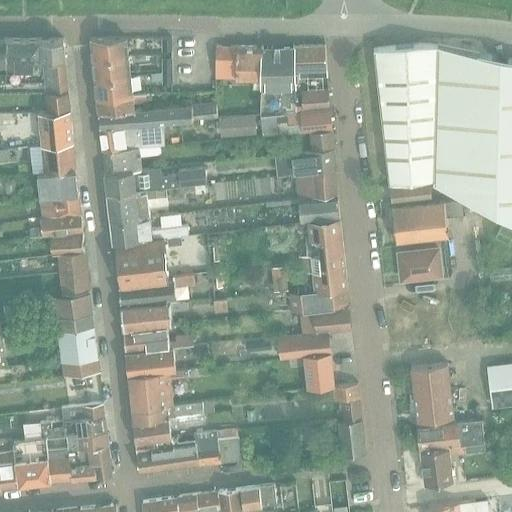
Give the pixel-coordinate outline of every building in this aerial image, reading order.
[(92,58),(128,55),(126,38),(90,38),(92,58)] [(172,51),(172,38),(163,38),(163,51),(172,51)] [(66,73),(64,57),(62,39),(6,39),(6,62),(6,68),(36,68),(36,65),(43,65),(44,74),(66,73)] [(373,48),(382,128),(425,123),(417,43),(373,48)] [(511,59),(437,44),(417,43),(425,123),(382,128),(389,182),(434,178),(434,182),(511,220),(511,59)] [(261,88),(262,46),(216,45),(216,76),(253,77),(253,88),(261,88)] [(294,68),(326,67),(324,45),(294,46),(294,68)] [(296,110),(294,68),(294,46),(262,46),(261,88),(261,113),(296,110)] [(94,76),(130,73),(128,55),(92,58),(94,76)] [(173,84),(172,59),(163,59),(164,84),(173,84)] [(66,73),(44,74),(45,86),(46,92),(67,90),(66,73)] [(96,96),(133,95),(130,73),(94,76),(96,96)] [(328,88),(301,90),(303,109),(330,107),(328,88)] [(47,113),(69,110),(67,90),(46,92),(47,113)] [(98,112),(134,109),(133,102),(145,101),(145,97),(149,97),(149,94),(133,95),(96,96),(98,112)] [(193,119),(206,118),(217,117),(215,102),(192,105),(193,119)] [(193,120),(193,119),(192,105),(134,109),(98,112),(100,126),(134,124),(162,122),(193,120)] [(332,129),(330,109),(302,112),(304,132),(310,131),(332,129)] [(47,111),(38,112),(41,145),(72,142),(69,110),(47,113),(47,111)] [(220,135),(256,133),(255,113),(219,116),(220,135)] [(275,114),(260,115),(262,131),(276,130),(275,114)] [(159,146),(159,144),(164,144),(162,122),(134,124),(100,126),(103,150),(137,147),(137,148),(159,146)] [(312,150),(334,148),(332,129),(310,131),(312,150)] [(44,172),(75,169),(72,142),(41,145),(44,172)] [(105,172),(142,169),(140,154),(160,153),(159,146),(137,148),(137,147),(103,150),(105,172)] [(0,148),(0,158),(9,158),(8,148),(0,148)] [(336,169),(336,163),(334,148),(312,150),(305,151),(307,173),(336,169)] [(104,172),(107,193),(107,192),(165,187),(165,185),(205,181),(204,167),(178,169),(178,172),(160,174),(160,167),(105,172),(104,172)] [(46,195),(78,192),(77,180),(75,169),(44,172),(37,173),(39,196),(46,195)] [(337,193),(336,169),(307,173),(296,174),(298,198),(337,193)] [(389,186),(391,203),(431,198),(430,181),(389,186)] [(110,220),(149,215),(166,213),(165,203),(148,205),(147,197),(166,195),(165,187),(107,192),(110,220)] [(246,204),(244,190),(230,193),(233,206),(246,204)] [(41,216),(80,212),(78,192),(46,195),(39,196),(41,216)] [(305,221),(339,217),(337,193),(298,198),(300,221),(305,221)] [(457,215),(458,220),(463,220),(461,201),(445,203),(445,200),(391,206),(395,241),(448,235),(446,216),(457,215)] [(50,235),(83,231),(80,212),(41,216),(40,216),(41,229),(28,230),(29,237),(50,235)] [(113,242),(115,242),(164,236),(166,236),(180,234),(188,233),(186,225),(151,229),(149,215),(110,220),(113,242)] [(325,288),(346,286),(343,263),(339,217),(305,221),(310,255),(299,255),(300,272),(312,271),(315,289),(325,288)] [(57,253),(85,250),(83,231),(50,235),(53,255),(57,255),(57,253)] [(180,234),(166,236),(167,245),(180,243),(180,234)] [(120,286),(168,281),(164,236),(115,242),(120,286)] [(216,246),(208,246),(210,261),(218,260),(216,246)] [(441,274),(438,248),(399,253),(402,279),(441,274)] [(59,273),(87,269),(85,250),(57,253),(57,255),(59,273)] [(288,289),(285,265),(271,266),(274,291),(288,289)] [(62,294),(89,291),(87,269),(59,273),(62,294)] [(168,281),(120,286),(118,286),(120,303),(155,300),(155,302),(175,299),(173,286),(195,283),(194,273),(172,276),(173,280),(168,281)] [(316,310),(347,306),(346,286),(325,288),(315,289),(316,310)] [(68,314),(92,311),(89,291),(62,294),(53,295),(56,315),(68,314)] [(226,300),(213,300),(214,312),(227,311),(226,300)] [(122,330),(166,324),(171,323),(170,311),(187,309),(186,301),(120,308),(122,330)] [(303,333),(327,330),(350,327),(348,305),(347,306),(316,310),(300,312),(303,333)] [(97,355),(92,311),(68,314),(56,315),(61,359),(97,355)] [(182,329),(201,327),(200,316),(180,318),(182,329)] [(125,352),(126,352),(173,347),(193,345),(192,334),(175,336),(175,340),(168,341),(166,324),(122,330),(125,352)] [(304,355),(330,352),(327,330),(303,333),(276,337),(279,359),(304,355)] [(128,375),(176,370),(173,347),(126,352),(128,375)] [(330,352),(304,355),(307,388),(333,385),(330,352)] [(97,355),(61,359),(63,375),(99,370),(97,355)] [(453,416),(447,363),(410,367),(417,421),(453,416)] [(511,363),(487,366),(492,407),(511,404),(511,363)] [(132,408),(172,404),(169,378),(188,376),(187,369),(176,370),(128,375),(132,408)] [(341,398),(358,396),(357,383),(340,385),(341,398)] [(344,420),(361,418),(358,396),(341,398),(344,420)] [(62,419),(103,415),(101,401),(61,406),(62,419)] [(202,412),(202,407),(201,401),(172,404),(132,408),(133,421),(165,416),(202,412)] [(135,441),(170,436),(169,426),(203,423),(202,412),(165,416),(133,421),(135,441)] [(67,433),(106,430),(104,415),(103,415),(62,419),(63,427),(50,429),(50,421),(40,422),(42,436),(45,436),(67,434),(67,433)] [(361,418),(344,420),(337,421),(341,455),(365,452),(362,418),(361,418)] [(455,422),(418,426),(420,449),(458,444),(459,446),(484,443),(481,418),(455,422)] [(219,461),(241,459),(237,428),(216,430),(219,461)] [(67,433),(67,434),(68,448),(68,449),(75,449),(108,445),(106,430),(67,433)] [(199,464),(219,461),(216,430),(194,433),(195,438),(195,443),(199,464)] [(50,480),(47,449),(45,436),(42,436),(12,440),(14,452),(18,485),(50,481),(50,480)] [(175,440),(170,436),(135,441),(139,471),(199,464),(195,443),(195,438),(175,440)] [(449,454),(485,449),(484,443),(459,446),(421,451),(425,485),(453,481),(449,454)] [(94,463),(96,477),(111,475),(108,445),(75,449),(77,464),(85,464),(94,463)] [(47,449),(50,480),(71,479),(69,454),(68,448),(47,449)] [(94,463),(85,464),(77,464),(75,449),(68,449),(69,454),(71,479),(71,480),(96,477),(94,463)] [(0,487),(18,485),(14,452),(0,454),(0,487)] [(257,511),(263,511),(262,505),(276,503),(273,484),(240,488),(242,507),(243,511),(257,511)] [(243,511),(242,507),(240,488),(217,491),(220,510),(219,511),(243,511)] [(216,511),(216,510),(220,510),(217,491),(196,494),(198,511),(216,511)] [(198,511),(196,494),(142,501),(143,511),(198,511)] [(487,499),(474,500),(475,509),(488,508),(487,499)] [(475,511),(475,509),(474,500),(427,506),(427,511),(475,511)]
